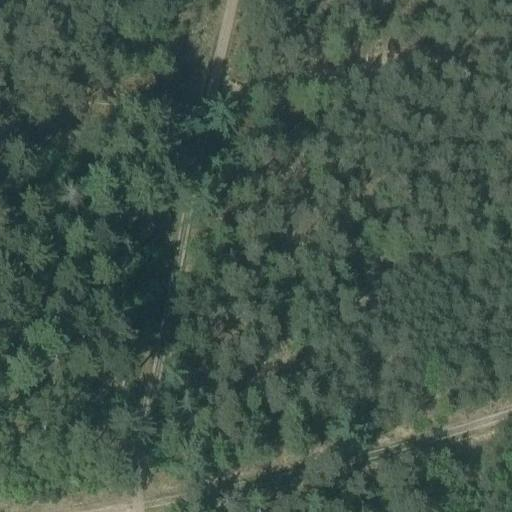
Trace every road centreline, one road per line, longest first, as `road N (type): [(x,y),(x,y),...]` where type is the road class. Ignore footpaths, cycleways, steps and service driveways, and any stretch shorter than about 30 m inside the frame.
road 1 (track): [(129,506),(148,371),(230,0)]
road 2 (track): [(511,413),(360,462),(100,511)]
